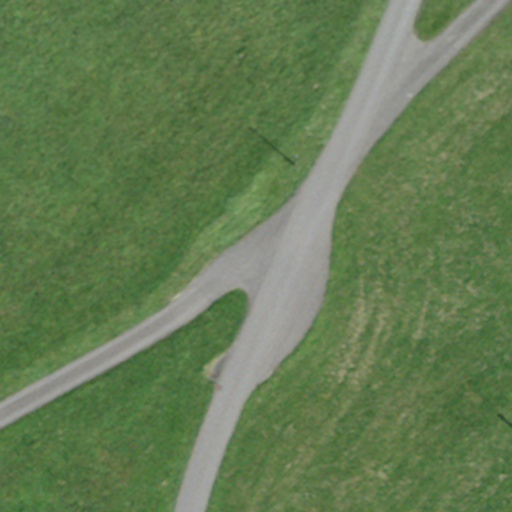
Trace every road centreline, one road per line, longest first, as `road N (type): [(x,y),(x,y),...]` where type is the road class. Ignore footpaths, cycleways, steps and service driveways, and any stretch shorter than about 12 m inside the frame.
road 1 (residential): [(319,196),(143,332),(0,416)]
road 2 (residential): [(188,511),(225,404),(319,196)]
road 3 (residential): [(350,137),(492,0)]
road 4 (residential): [(350,137),(405,0)]
